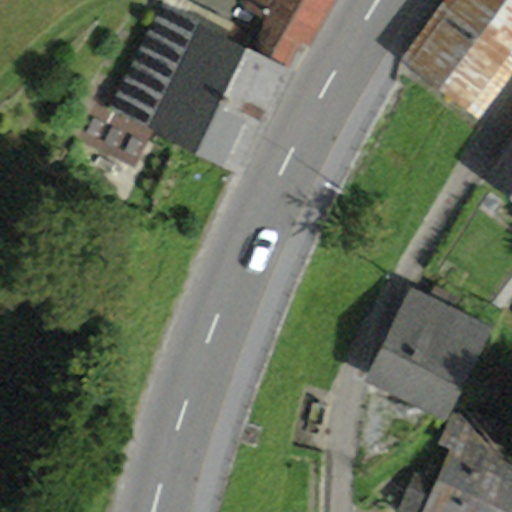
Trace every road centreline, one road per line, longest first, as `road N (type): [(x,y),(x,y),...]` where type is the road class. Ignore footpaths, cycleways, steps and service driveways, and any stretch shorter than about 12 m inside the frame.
road 1 (primary): [(381,0),(302,129),(249,238),(178,422),(156,511)]
road 2 (residential): [(511,104),(365,347),(343,435),(339,511)]
road 3 (track): [(0,88),(77,22),(124,0)]
